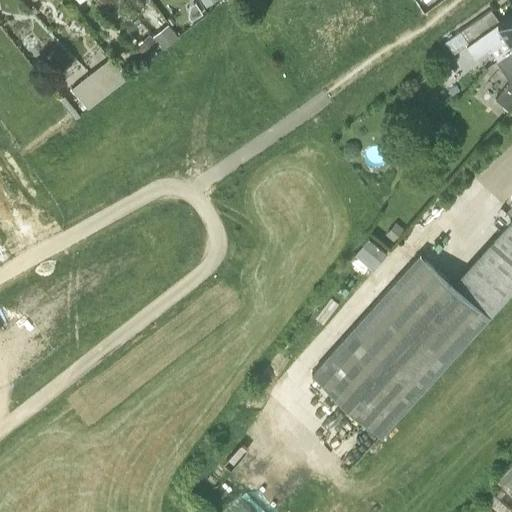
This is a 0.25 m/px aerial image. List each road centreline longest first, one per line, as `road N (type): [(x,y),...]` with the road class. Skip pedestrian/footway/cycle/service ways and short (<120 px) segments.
road 1 (residential): [(0,431),(213,261),(214,227),(189,190)]
road 2 (residential): [(189,190),(156,188),(0,275)]
